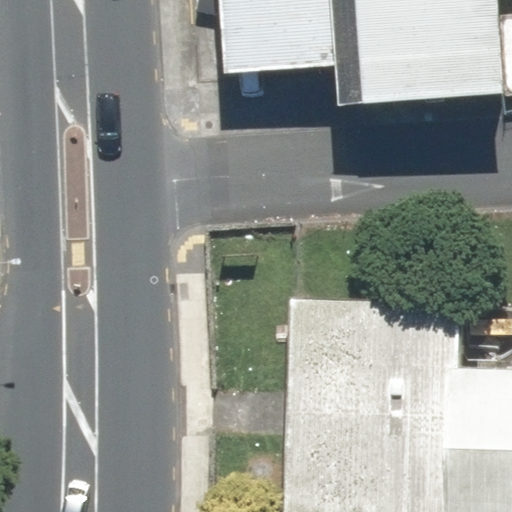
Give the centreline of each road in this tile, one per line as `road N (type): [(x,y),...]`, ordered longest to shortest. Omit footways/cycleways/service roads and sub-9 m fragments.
road 1 (secondary): [(69,46),(124,105),(124,252),(81,337)]
road 2 (secondary): [(81,337),(31,253),(29,108),(69,46)]
road 3 (secondary): [(62,511),(69,361),(81,337)]
